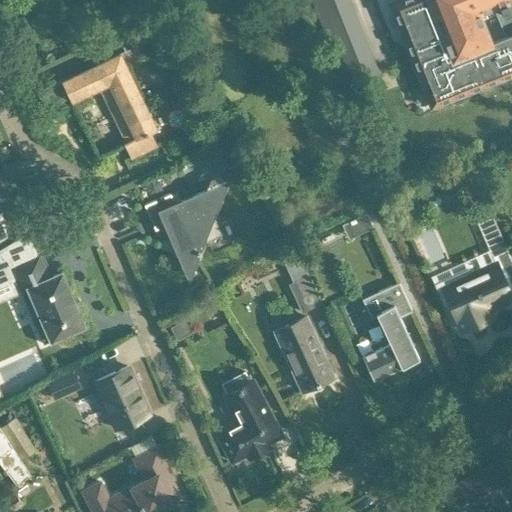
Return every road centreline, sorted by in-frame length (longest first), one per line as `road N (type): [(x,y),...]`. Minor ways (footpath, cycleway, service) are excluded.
road 1 (residential): [(228,511),(82,179),(22,146),(0,95)]
road 2 (residential): [(286,511),(511,386)]
